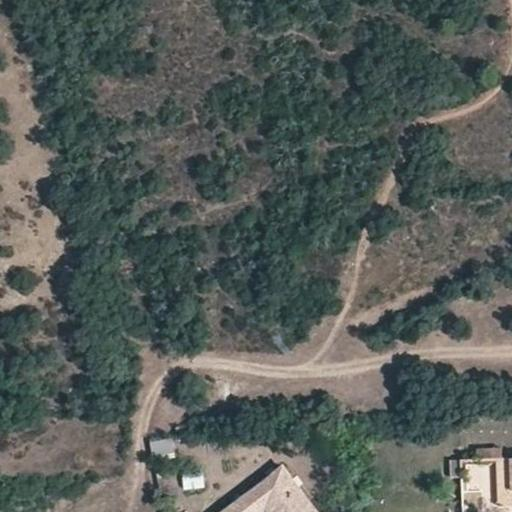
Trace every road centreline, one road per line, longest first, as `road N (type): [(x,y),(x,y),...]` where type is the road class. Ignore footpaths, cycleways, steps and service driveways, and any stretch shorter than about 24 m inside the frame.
road 1 (track): [(511,59),(489,95),(433,122),(359,236),(343,338),(326,363),(178,357),(163,384),(138,482),(115,511)]
road 2 (track): [(326,363),(511,359)]
